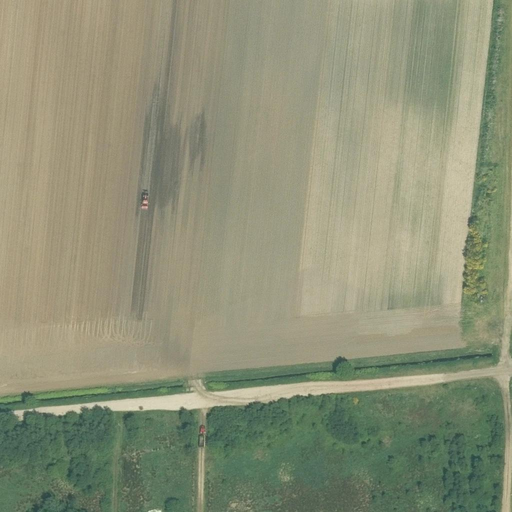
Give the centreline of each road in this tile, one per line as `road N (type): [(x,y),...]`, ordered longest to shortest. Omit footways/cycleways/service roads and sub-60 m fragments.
road 1 (unclassified): [(511,370),(0,420)]
road 2 (track): [(506,511),(511,263)]
